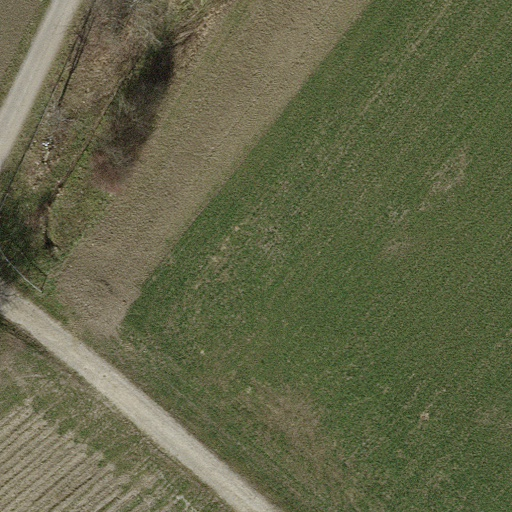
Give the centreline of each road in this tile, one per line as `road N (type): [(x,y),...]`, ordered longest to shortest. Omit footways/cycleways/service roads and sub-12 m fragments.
road 1 (track): [(0,286),(257,511)]
road 2 (track): [(0,168),(79,0)]
